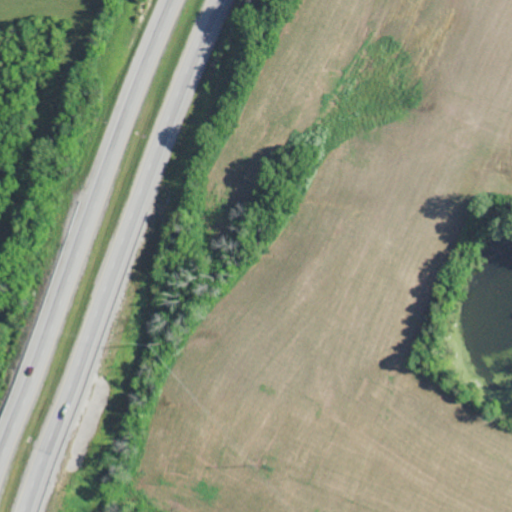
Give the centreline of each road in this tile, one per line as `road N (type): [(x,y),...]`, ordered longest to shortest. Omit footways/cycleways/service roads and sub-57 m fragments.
road 1 (motorway): [(31,511),(217,0)]
road 2 (motorway): [(169,0),(0,467)]
